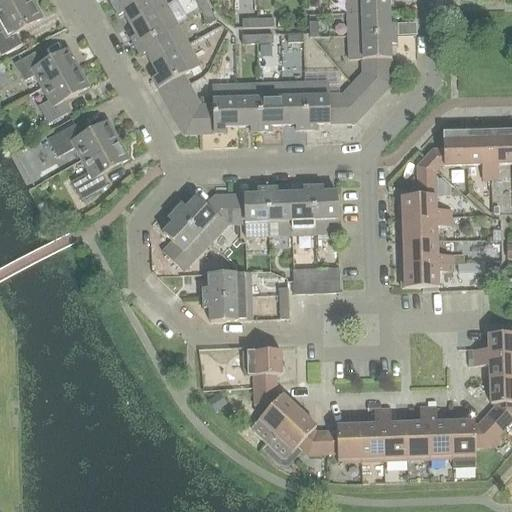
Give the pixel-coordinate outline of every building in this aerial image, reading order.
[(0,0),(0,18),(32,1),(31,0),(0,0)] [(109,0),(108,1),(113,10),(130,0),(109,0)] [(123,16),(129,27),(166,6),(162,0),(130,0),(113,10),(118,18),(123,16)] [(192,0),(200,13),(208,9),(202,0),(192,0)] [(316,0),(307,0),(308,10),(317,9),(316,0)] [(346,0),(347,15),(389,14),(388,1),(394,1),(394,0),(346,0)] [(42,20),(32,1),(0,18),(0,30),(2,34),(0,34),(0,55),(1,57),(21,46),(15,35),(42,20)] [(130,41),(135,49),(176,26),(166,6),(129,27),(135,38),(130,41)] [(208,9),(200,13),(208,27),(215,23),(208,9)] [(347,15),(347,38),(395,37),(395,26),(389,27),(389,14),(347,15)] [(272,20),(257,21),(257,30),(272,29),(272,20)] [(242,30),(257,30),(257,21),(241,21),(242,30)] [(308,24),(309,34),(309,40),(318,39),(317,24),(308,24)] [(145,55),(151,66),(188,46),(176,26),(135,49),(140,58),(145,55)] [(287,45),(302,45),(302,36),(286,36),(287,45)] [(241,46),(257,46),(256,37),(241,38),(241,46)] [(272,37),(256,37),(257,46),(272,46),(272,37)] [(391,75),(390,62),(390,47),(396,47),(395,37),(347,38),(348,62),(361,62),(361,75),(391,75)] [(152,80),(158,92),(164,101),(188,87),(182,76),(199,67),(188,46),(151,66),(157,77),(152,80)] [(34,77),(41,90),(78,70),(67,50),(40,65),(34,54),(14,66),(24,83),(34,77)] [(78,70),(41,90),(48,103),(38,108),(47,126),(67,115),(61,104),(89,89),(78,70)] [(382,96),(389,89),(391,86),(391,75),(361,75),(360,77),(382,96)] [(360,77),(352,86),(373,106),(382,96),(360,77)] [(315,126),(331,126),(343,125),(341,97),(328,97),(327,84),(304,85),(305,133),(315,132),(315,126)] [(304,85),(281,86),(282,127),(295,127),(295,133),(305,133),(304,85)] [(258,86),(235,87),(237,129),(250,128),(250,135),(260,134),(258,86)] [(281,86),(258,86),(260,134),(270,134),(270,128),(282,127),(281,86)] [(352,86),(343,95),(364,115),(373,106),(352,86)] [(164,101),(164,103),(170,112),(195,98),(188,87),(164,101)] [(201,136),(211,136),(224,135),(224,129),(237,129),(235,87),(211,87),(212,106),(200,107),(200,110),(201,136)] [(355,125),(356,123),(364,115),(343,95),(341,97),(343,125),(355,125)] [(176,124),(200,110),(200,107),(195,98),(170,112),(176,124)] [(176,124),(182,135),(183,137),(201,136),(200,110),(176,124)] [(74,150),(81,162),(118,142),(107,123),(80,138),(74,127),(47,141),(57,159),(74,150)] [(511,160),(511,129),(488,130),(490,181),(498,181),(498,166),(511,165),(511,160)] [(488,130),(465,131),(467,167),(481,167),(481,182),(490,181),(488,130)] [(432,152),(425,159),(437,171),(440,168),(467,167),(465,131),(442,131),(443,151),(432,152)] [(118,142),(81,162),(88,174),(71,184),(81,202),(107,187),(101,176),(129,161),(118,142)] [(398,199),(398,222),(450,220),(450,212),(435,212),(435,198),(434,182),(434,175),(437,171),(425,159),(417,168),(418,198),(398,199)] [(441,182),(434,182),(435,198),(449,197),(449,189),(441,182)] [(314,237),(312,189),(302,190),(302,195),(289,196),(291,238),(314,237)] [(322,189),(312,189),(314,237),(338,236),(336,194),(323,195),(322,189)] [(291,238),(289,196),(277,196),(277,190),(267,191),(268,238),(291,238)] [(257,197),(241,198),(229,198),(230,212),(231,211),(232,227),(244,226),(245,239),(268,238),(267,191),(257,191),(257,197)] [(214,198),(212,200),(204,209),(195,200),(186,210),(181,206),(174,214),(209,246),(227,227),(232,227),(231,211),(230,212),(229,198),(214,198)] [(172,244),(170,246),(162,254),(183,274),(209,246),(174,214),(167,221),(172,225),(162,235),(172,244)] [(398,222),(399,245),(436,244),(436,229),(450,229),(450,220),(398,222)] [(399,245),(400,268),(452,266),(451,257),(437,258),(436,244),(399,245)] [(463,257),(451,257),(452,266),(463,265),(463,257)] [(452,274),(452,266),(400,268),(401,291),(438,290),(437,275),(452,274)] [(473,266),(457,267),(457,276),(473,276),(473,266)] [(324,271),(306,272),(307,297),(325,296),(324,271)] [(339,295),(339,293),(338,271),(324,271),(325,296),(339,295)] [(292,272),(292,274),(293,297),(307,297),(306,272),(292,272)] [(202,291),(203,301),(250,299),(249,275),(208,277),(208,290),(202,291)] [(511,282),(499,283),(499,292),(511,290),(511,282)] [(278,291),(279,306),(287,306),(287,290),(278,291)] [(250,299),(203,301),(203,311),(209,311),(209,324),(251,323),(250,299)] [(287,306),(279,306),(279,322),(288,321),(287,306)] [(473,352),(473,360),(511,358),(511,335),(507,336),(487,336),(488,351),(473,352)] [(253,378),(253,387),(275,387),(275,377),(281,377),(280,353),(243,354),(244,378),(253,378)] [(488,368),(489,382),(511,381),(511,358),(473,360),(474,369),(488,368)] [(494,410),(486,418),(502,433),(511,422),(511,381),(489,382),(490,406),(494,406),(494,410)] [(275,387),(253,387),(254,407),(264,416),(256,424),(257,425),(250,432),(266,447),(267,447),(298,413),(281,397),(279,400),(276,397),(276,396),(275,387)] [(218,396),(208,402),(215,412),(219,410),(226,405),(219,395),(218,396)] [(419,425),(405,426),(406,463),(429,462),(427,410),(419,410),(419,425)] [(435,410),(427,410),(429,462),(452,461),(450,424),(436,425),(435,410)] [(390,411),(381,412),(383,463),(406,463),(405,426),(390,426),(390,411)] [(373,427),(359,427),(360,464),(383,463),(381,412),(373,412),(373,427)] [(298,413),(267,447),(281,460),(285,460),(297,447),(303,453),(307,457),(327,456),(326,434),(316,435),(313,432),(315,429),(298,413)] [(474,423),(450,424),(452,461),(450,461),(451,472),(475,471),(475,460),(475,449),(487,449),(502,433),(486,418),(478,427),(474,427),(474,423)] [(327,456),(337,456),(337,465),(360,464),(359,427),(336,428),(336,434),(326,434),(327,456)]
